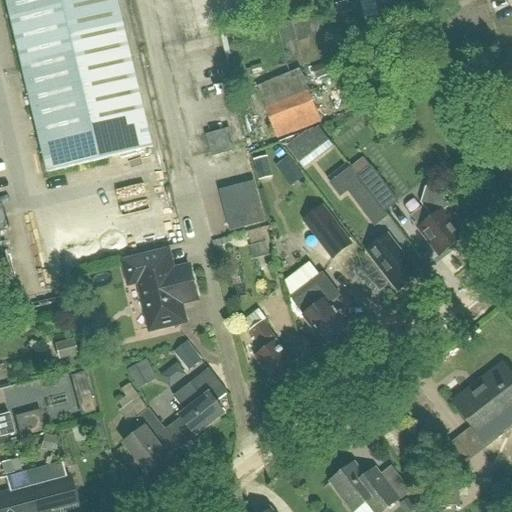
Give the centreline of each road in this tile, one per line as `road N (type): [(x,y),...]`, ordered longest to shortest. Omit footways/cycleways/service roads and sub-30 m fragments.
road 1 (unclassified): [(192,511),(511,265)]
road 2 (unknown): [(179,172),(259,460)]
